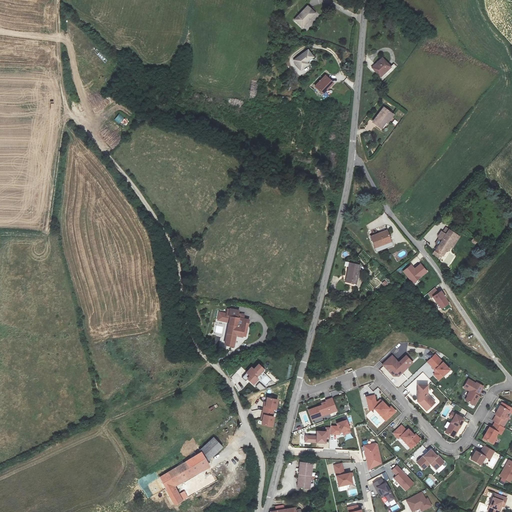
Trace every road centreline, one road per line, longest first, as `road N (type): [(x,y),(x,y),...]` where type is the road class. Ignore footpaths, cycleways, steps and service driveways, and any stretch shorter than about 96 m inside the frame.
road 1 (unclassified): [(258,511),(260,453),(228,380),(189,334),(166,238),(70,114)]
road 2 (residential): [(296,390),(370,369),(451,447),(465,439),(493,389),(511,384)]
road 3 (unclassified): [(511,379),(351,158)]
road 4 (unclassified): [(296,390),(351,158)]
road 5 (unclassified): [(351,158),(365,0)]
road 6 (residential): [(281,452),(356,456),(369,511)]
